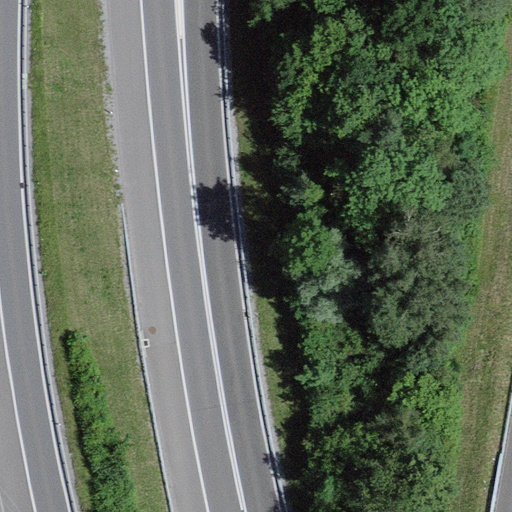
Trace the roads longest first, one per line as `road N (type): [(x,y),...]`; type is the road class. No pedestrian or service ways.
road 1 (trunk): [(159,0),(187,285),(241,510)]
road 2 (motorway): [(4,0),(11,257),(54,511)]
road 3 (motorway): [(201,0),(241,510)]
